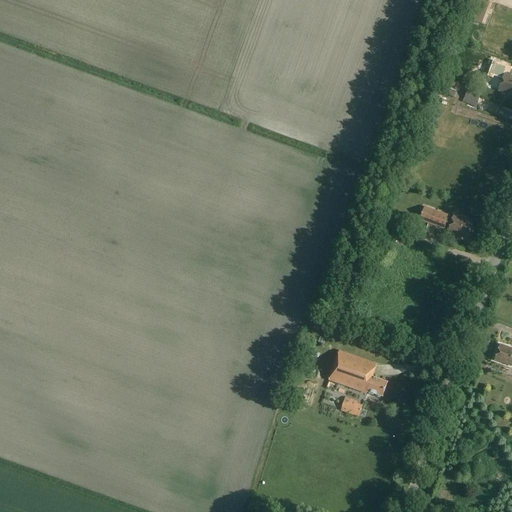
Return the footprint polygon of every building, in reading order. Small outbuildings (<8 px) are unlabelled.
[(511,70),(509,69),(507,75),(505,74),(500,90),(511,94),(511,70)] [(457,88),(455,96),(461,98),(464,90),(457,88)] [(477,108),(480,100),(466,94),(463,102),(477,108)] [(453,220),(447,218),(448,216),(432,210),(427,223),(444,229),(446,224),(451,226),(449,231),(468,238),(474,221),(455,214),(453,220)] [(409,242),(413,233),(408,232),(404,240),(409,242)] [(511,348),(501,345),(496,361),(511,366),(511,348)] [(382,397),(387,382),(372,377),(377,364),(340,351),(330,381),(367,394),(368,392),(382,397)] [(293,384),(290,392),(298,395),(301,387),(293,384)] [(359,417),(363,406),(357,404),(357,402),(345,398),(340,411),(359,417)]
